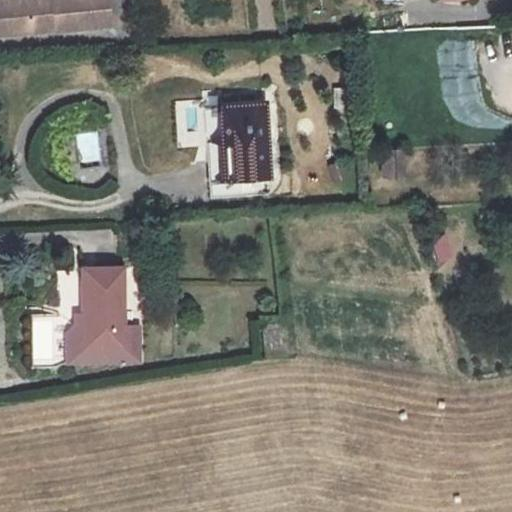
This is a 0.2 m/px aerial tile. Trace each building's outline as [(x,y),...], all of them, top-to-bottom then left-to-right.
[(0,0),(0,34),(114,24),(112,0),(0,0)] [(218,99),(223,175),(269,172),(264,96),(218,99)] [(109,159),(107,127),(78,129),(80,161),(109,159)] [(380,180),(405,178),(403,150),(378,152),(380,180)] [(77,168),(80,184),(105,179),(102,163),(77,168)] [(68,332),(69,363),(141,361),(140,327),(125,327),(124,270),(81,271),(82,315),(76,315),(76,325),(68,332)]
